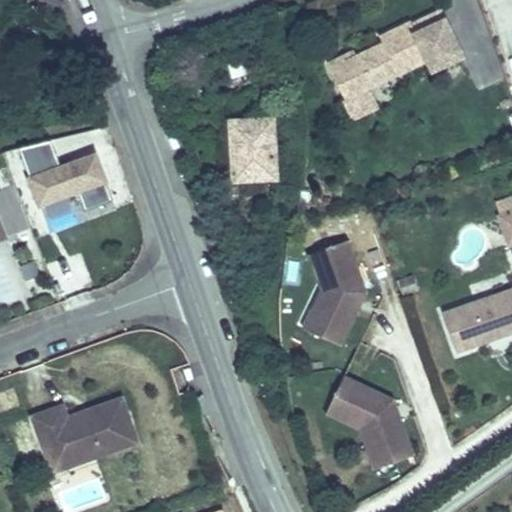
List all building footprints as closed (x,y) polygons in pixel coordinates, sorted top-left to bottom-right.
[(335,110),(426,67),(431,77),(460,63),(438,18),(411,31),(407,26),(375,40),(381,52),(342,70),(338,63),(318,72),(335,110)] [(268,186),(267,122),(222,123),(223,186),(268,186)] [(68,155),(112,149),(109,127),(74,132),(76,144),(67,145),(68,155)] [(51,171),(41,144),(11,152),(33,208),(71,193),(79,213),(106,203),(88,156),(51,171)] [(114,199),(127,196),(119,166),(106,169),(114,199)] [(511,248),(511,216),(499,221),(509,250),(511,248)] [(0,224),(0,237),(10,234),(5,222),(0,224)] [(345,245),(304,258),(317,295),(322,310),(309,336),(338,351),(354,318),(351,309),(360,306),(363,299),(345,245)] [(511,293),(441,319),(455,357),(485,346),(483,341),(497,336),(498,342),(511,336),(511,293)] [(322,310),(317,295),(298,331),(309,336),(322,310)] [(360,306),(351,309),(354,318),(360,306)] [(497,336),(483,341),(485,346),(498,342),(497,336)] [(372,441),(383,471),(413,460),(400,424),(392,419),(395,411),(393,403),(341,378),(322,415),(357,434),(372,441)] [(30,411),(49,461),(76,449),(79,459),(135,435),(119,391),(69,412),(63,397),(30,411)] [(400,424),(395,411),(392,419),(400,424)] [(372,441),(357,434),(372,474),(383,471),(372,441)] [(76,449),(49,461),(53,471),(79,459),(76,449)]
